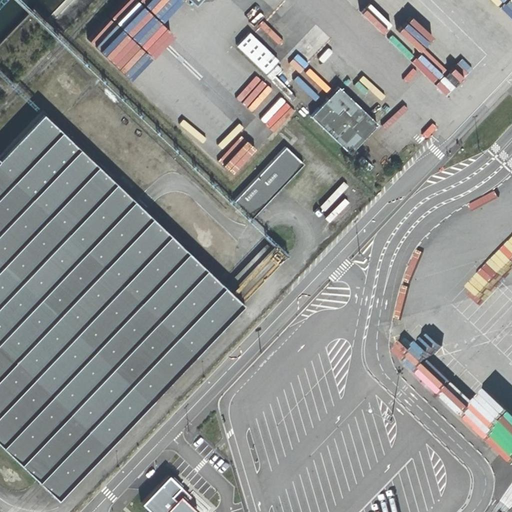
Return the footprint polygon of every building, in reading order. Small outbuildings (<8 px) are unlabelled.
[(119,69),(164,24),(139,0),(123,0),(86,37),(119,69)] [(262,71),(274,58),(245,30),(232,41),(262,71)] [(306,116),(346,154),(375,125),(336,87),(306,116)] [(0,444),(54,495),(241,300),(112,174),(113,173),(98,158),(97,159),(43,107),(0,152),(0,444)] [(232,198),(250,215),(302,162),(284,144),(232,198)] [(511,360),(511,333),(498,348),(511,360)] [(206,418),(210,423),(219,415),(214,410),(206,418)] [(510,453),(511,451),(511,422),(496,440),(510,453)] [(195,511),(197,511),(179,494),(175,499),(170,493),(179,484),(167,474),(141,501),(152,511),(195,511)]
